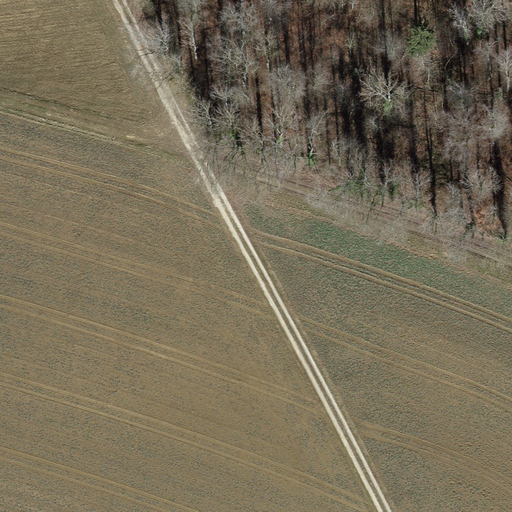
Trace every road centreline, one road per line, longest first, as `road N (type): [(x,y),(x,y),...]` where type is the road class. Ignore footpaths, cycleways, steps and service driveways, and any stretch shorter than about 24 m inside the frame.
road 1 (track): [(117,0),(390,511)]
road 2 (track): [(511,275),(202,169)]
road 3 (track): [(194,153),(0,103)]
